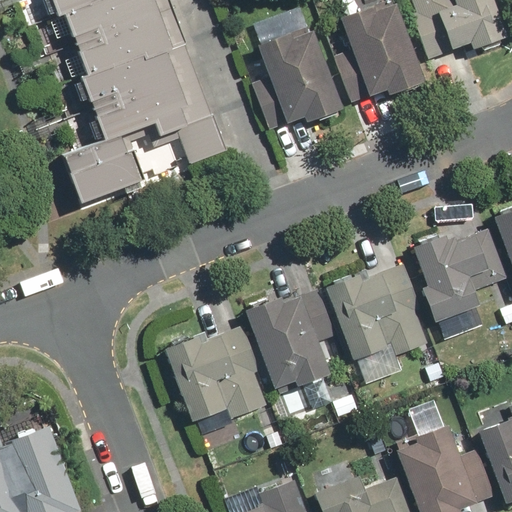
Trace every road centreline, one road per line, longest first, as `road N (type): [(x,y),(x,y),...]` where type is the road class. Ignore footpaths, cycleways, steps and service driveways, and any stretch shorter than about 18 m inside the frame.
road 1 (residential): [(64,302),(511,125)]
road 2 (residential): [(64,302),(145,511)]
